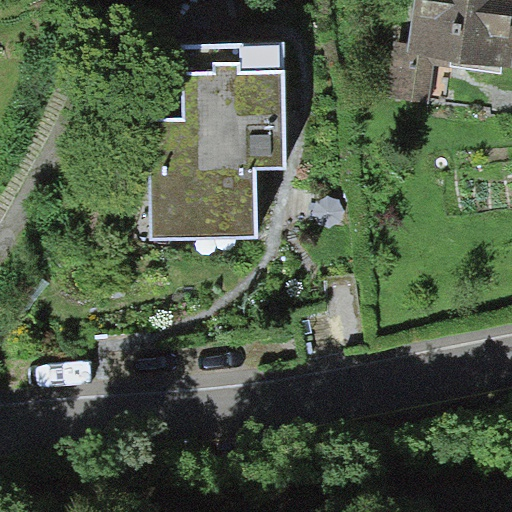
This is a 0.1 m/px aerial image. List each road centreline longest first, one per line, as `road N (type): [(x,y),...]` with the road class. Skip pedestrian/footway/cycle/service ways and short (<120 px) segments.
road 1 (track): [(0,464),(80,499),(511,509)]
road 2 (residential): [(0,439),(268,410),(511,363)]
road 3 (residential): [(0,252),(102,57),(116,0)]
